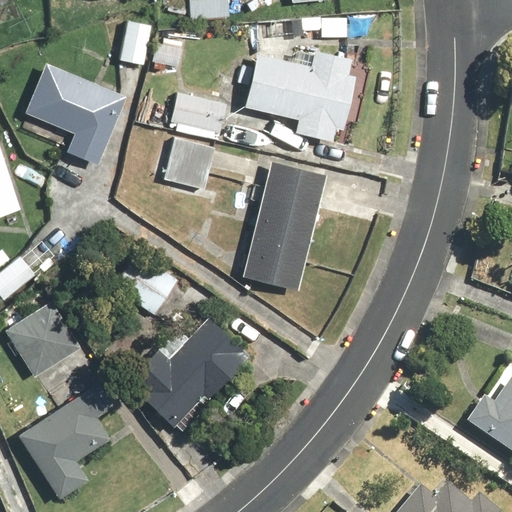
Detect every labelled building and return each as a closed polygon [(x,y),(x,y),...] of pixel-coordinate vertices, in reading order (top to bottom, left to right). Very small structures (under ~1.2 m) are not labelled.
[(222,0),(183,0),(184,21),(223,19),(222,0)] [(320,19),(300,18),(298,49),(318,50),(320,19)] [(147,23),(120,19),(113,61),(140,66),(147,23)] [(181,40),(154,35),(148,70),(175,75),(181,40)] [(303,63),(249,53),(239,105),(292,115),(288,133),(327,141),(330,123),(339,124),(349,72),(341,70),(344,57),(305,50),(303,63)] [(121,95),(37,60),(15,111),(68,133),(60,151),(91,164),(121,95)] [(166,122),(174,123),(160,185),(200,194),(220,102),(184,93),(173,91),(166,122)] [(322,173),(264,159),(235,275),(293,289),(322,173)] [(0,168),(0,211),(13,207),(0,168)] [(0,269),(12,259),(1,246),(0,246),(0,269)] [(131,255),(109,287),(151,315),(172,283),(131,255)] [(0,305),(33,280),(15,257),(12,259),(0,269),(0,305)] [(90,363),(77,342),(44,292),(0,320),(0,333),(29,378),(52,363),(63,380),(90,363)] [(151,347),(119,379),(167,427),(198,395),(203,400),(246,356),(199,309),(156,352),(151,347)] [(478,396),(460,422),(511,458),(511,385),(503,379),(487,402),(478,396)] [(103,409),(88,384),(10,432),(51,497),(92,472),(79,452),(103,437),(90,417),(103,409)] [(414,485),(390,511),(492,511),(471,493),(463,502),(440,481),(427,496),(414,485)]
